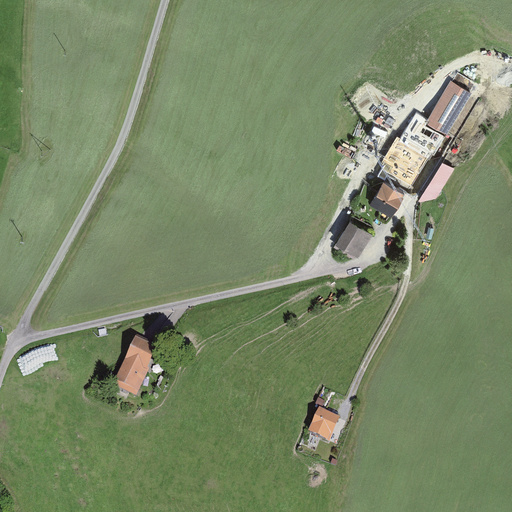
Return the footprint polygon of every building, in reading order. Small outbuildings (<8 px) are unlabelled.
[(443,139),(474,91),(457,80),(425,128),(443,139)] [(409,190),(443,139),(425,128),(392,179),(409,190)] [(436,201),(458,168),(445,159),(423,192),(436,201)] [(393,214),(409,190),(392,179),(376,203),(393,214)] [(356,255),(368,236),(351,225),(338,244),(356,255)] [(163,349),(143,339),(120,385),(141,395),(163,349)] [(327,443),(338,418),(321,411),(310,436),(327,443)]
